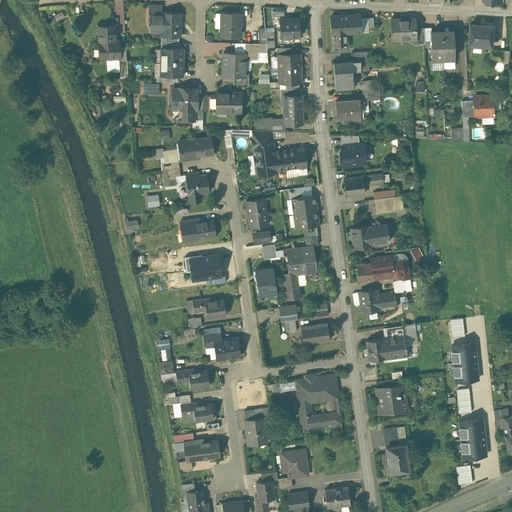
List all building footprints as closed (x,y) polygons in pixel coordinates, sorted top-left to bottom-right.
[(161,4),(149,4),(148,14),(151,14),(151,13),(161,13),(161,12),(161,4)] [(62,12),(48,18),(51,23),(64,17),(62,12)] [(179,13),(161,12),(161,13),(161,26),(163,26),(163,34),(161,34),(161,35),(166,35),(178,36),(179,36),(179,13)] [(240,13),(221,12),(221,13),(223,13),(223,27),(221,27),(220,36),(239,36),(240,13)] [(161,13),(151,13),(151,14),(151,26),(161,26),(161,13)] [(356,17),(356,14),(330,15),(332,50),(344,49),(343,36),(346,36),(346,33),(360,32),(359,17),(356,17)] [(298,17),(279,18),(280,38),(283,38),(283,42),(293,41),(293,37),(299,37),(298,17)] [(415,22),(405,22),(405,19),(391,19),(391,39),(418,39),(417,36),(415,36),(415,28),(415,22)] [(114,26),(98,26),(98,27),(99,46),(101,46),(102,58),(119,57),(118,39),(115,39),(114,26)] [(273,27),(265,28),(266,43),(266,48),(274,48),(273,27)] [(424,27),(415,28),(415,36),(417,36),(418,39),(418,44),(424,43),(424,40),(424,27)] [(484,30),(470,29),(469,44),(492,45),(493,28),(484,27),(484,30)] [(431,31),(430,31),(430,40),(431,59),(443,59),(442,30),(431,31)] [(453,30),(442,30),(443,59),(454,58),(453,30)] [(259,43),(245,43),(244,53),(245,53),(258,53),(258,52),(266,52),(266,48),(266,43),(259,43)] [(165,47),(161,47),(160,61),(182,62),(182,54),(181,54),(182,48),(183,48),(165,47)] [(503,51),(491,50),(490,59),(502,60),(503,60),(503,51)] [(244,53),(223,52),(222,76),(236,76),(244,76),(245,59),(245,53),(244,53)] [(297,53),(288,53),(284,54),(278,54),(279,68),(300,67),(299,53),(297,53)] [(127,60),(118,60),(120,78),(128,77),(127,60)] [(182,62),(160,61),(160,75),(165,75),(177,76),(182,76),(182,75),(181,75),(181,70),(182,70),(182,62)] [(351,61),(333,62),(334,78),(334,87),(353,86),(353,84),(356,84),(356,76),(352,76),(351,61)] [(300,67),(279,68),(279,83),(285,83),(299,82),(301,82),(300,67)] [(261,73),(261,82),(271,82),(271,73),(261,73)] [(362,80),(362,91),(373,91),(373,80),(362,80)] [(161,93),(161,81),(146,81),(146,93),(161,93)] [(416,90),(425,90),(425,81),(416,81),(416,90)] [(184,89),(172,88),(171,108),(172,108),(172,106),(180,107),(192,107),(192,109),(192,108),(193,95),(193,88),(184,88),(184,89)] [(373,91),(362,91),(363,100),(380,99),(379,90),(373,91)] [(229,92),(216,92),(216,91),(215,91),(215,95),(215,111),(215,113),(215,112),(240,112),(240,113),(241,113),(241,91),(240,91),(240,93),(229,93),(229,92)] [(301,94),(283,95),(283,105),(302,104),(301,94)] [(203,95),(193,95),(192,108),(202,108),(203,95)] [(215,95),(203,95),(202,108),(202,111),(215,111),(215,95)] [(494,96),(473,97),(473,100),(474,116),(494,115),(494,96)] [(359,99),(336,101),(336,100),(335,101),(336,119),(337,119),(343,118),(343,123),(344,123),(344,122),(360,121),(359,112),(363,112),(363,100),(360,100),(359,100),(359,99)] [(473,100),(461,101),(462,116),(474,116),(473,100)] [(302,104),(283,105),(284,118),(284,124),(285,124),(303,123),(302,104)] [(192,107),(180,107),(180,118),(178,118),(177,119),(194,119),(202,119),(202,111),(202,108),(192,108),(192,109),(192,107)] [(284,118),(272,118),(272,119),(254,120),(254,129),(270,131),(284,131),(285,124),(284,124),(284,118)] [(463,127),(451,128),(451,140),(463,141),(463,127)] [(254,129),(252,129),(253,136),(251,136),(256,174),(276,171),(276,170),(273,152),(270,131),(254,129)] [(191,138),(178,140),(180,161),(199,158),(198,155),(212,153),(210,137),(191,139),(191,138)] [(363,143),(341,146),(342,155),(341,156),(342,166),(358,164),(358,163),(365,162),(363,143)] [(303,148),(273,152),(276,170),(286,169),(298,167),(306,166),(303,148)] [(178,160),(160,163),(161,170),(167,169),(179,167),(178,160)] [(179,167),(167,169),(169,185),(176,184),(175,176),(180,175),(179,167)] [(298,167),(286,169),(287,176),(299,174),(298,167)] [(198,172),(185,174),(188,194),(189,201),(200,199),(199,192),(208,191),(206,178),(206,174),(198,175),(198,172)] [(381,173),(362,176),(363,185),(382,183),(381,173)] [(414,183),(415,174),(405,173),(404,182),(414,183)] [(362,176),(344,178),(346,195),(364,193),(363,185),(362,176)] [(300,187),(287,189),(289,199),(292,199),(292,198),(302,197),(300,187)] [(387,190),(373,192),(374,199),(388,197),(387,190)] [(160,192),(148,194),(150,206),(162,204),(160,192)] [(302,197),(292,198),(292,199),(294,213),(316,210),(314,195),(302,197)] [(388,197),(374,199),(376,213),(396,210),(394,196),(388,197)] [(264,198),(245,201),(247,214),(266,211),(264,198)] [(316,210),(294,213),(296,228),(303,227),(316,225),(318,225),(316,210)] [(266,211),(247,214),(249,227),(268,224),(266,211)] [(139,217),(127,218),(128,230),(140,229),(139,217)] [(199,221),(198,217),(180,220),(182,233),(185,232),(186,240),(183,240),(183,241),(197,239),(196,238),(215,235),(212,219),(199,221)] [(316,225),(303,227),(305,237),(317,235),(316,225)] [(368,225),(350,228),(353,248),(371,245),(371,242),(386,240),(384,226),(369,228),(368,225)] [(254,231),(256,243),(274,240),(272,228),(254,231)] [(317,235),(305,237),(306,246),(318,245),(317,235)] [(274,244),(262,245),(264,258),(276,257),(274,244)] [(306,246),(286,249),(286,248),(286,249),(288,265),(287,265),(288,273),(288,274),(296,273),(296,269),(297,269),(297,270),(298,270),(298,275),(316,273),(313,246),(306,246)] [(217,254),(202,256),(201,254),(184,256),(186,271),(191,270),(192,279),(220,275),(217,254)] [(401,260),(391,262),(390,255),(371,258),(371,262),(373,277),(374,277),(392,274),(395,277),(399,276),(401,273),(403,273),(401,260)] [(371,262),(355,264),(357,282),(374,279),(374,277),(373,277),(371,262)] [(272,267),(254,269),(255,275),(254,275),(255,281),(256,280),(258,292),(275,289),(272,267)] [(288,273),(282,273),(286,299),(300,297),(297,275),(298,275),(298,270),(297,270),(297,269),(296,269),(296,273),(288,274),(288,273)] [(404,279),(392,281),(394,292),(395,292),(405,291),(404,279)] [(376,289),(359,292),(361,312),(379,309),(378,307),(377,294),(376,289)] [(394,292),(377,294),(378,307),(396,305),(395,292),(394,292)] [(209,297),(186,300),(188,312),(206,310),(207,317),(226,314),(223,299),(210,301),(209,297)] [(295,304),(278,306),(280,321),(297,318),(295,304)] [(200,316),(188,318),(189,326),(201,324),(200,316)] [(294,319),(285,321),(287,332),(296,330),(294,319)] [(327,323),(300,326),(303,343),(329,340),(327,323)] [(402,325),(386,327),(387,337),(404,335),(402,325)] [(220,326),(204,328),(204,335),(220,332),(220,326)] [(204,335),(205,346),(214,345),(214,340),(221,339),(220,332),(204,335)] [(387,337),(383,338),(385,348),(405,346),(405,345),(404,335),(387,337)] [(221,339),(214,340),(214,345),(216,359),(240,355),(237,337),(221,339)] [(161,338),(163,358),(172,357),(171,338),(161,338)] [(383,338),(365,340),(366,348),(367,352),(368,360),(386,358),(385,348),(383,338)] [(474,343),(451,345),(455,381),(478,379),(474,343)] [(405,346),(385,348),(386,358),(386,361),(407,359),(406,355),(407,355),(406,348),(406,345),(405,345),(405,346)] [(172,360),(159,361),(161,374),(174,373),(172,360)] [(193,369),(175,371),(177,383),(189,381),(190,388),(209,386),(207,370),(194,372),(193,369)] [(295,379),(297,389),(302,427),(340,422),(334,374),(295,379)] [(398,378),(376,381),(376,387),(399,384),(398,378)] [(295,379),(282,381),(283,389),(281,389),(282,391),(297,389),(295,379)] [(282,381),(272,383),(273,390),(281,389),(283,389),(282,381)] [(376,387),(375,387),(379,413),(407,409),(403,384),(399,384),(376,387)] [(180,395),(165,397),(166,404),(169,404),(180,402),(180,395)] [(197,401),(180,404),(183,422),(214,418),(211,403),(198,404),(197,401)] [(268,406),(254,408),(255,416),(269,414),(268,406)] [(508,408),(493,411),(494,419),(509,416),(508,408)] [(511,415),(509,416),(494,419),(495,429),(503,428),(507,451),(511,450),(511,415)] [(263,417),(245,419),(248,444),(249,444),(249,441),(265,439),(265,442),(266,442),(263,417)] [(482,419),(459,421),(463,457),(486,455),(482,419)] [(410,443),(398,444),(395,427),(383,428),(386,453),(383,453),(383,456),(382,458),(383,459),(382,461),(384,463),(384,465),(388,465),(389,472),(395,471),(399,475),(402,470),(409,469),(407,453),(411,452),(410,443)] [(193,432),(173,435),(174,443),(183,442),(183,441),(194,440),(194,439),(193,432)] [(203,438),(194,439),(194,440),(183,441),(183,442),(186,460),(191,460),(200,458),(200,459),(219,456),(217,440),(203,442),(203,438)] [(304,449),(280,452),(282,463),(287,463),(289,476),(290,476),(307,474),(304,449)] [(186,460),(177,461),(179,470),(193,468),(191,460),(186,460)] [(276,471),(260,473),(261,481),(271,480),(277,479),(277,478),(276,471)] [(289,476),(277,478),(277,479),(279,488),(292,487),(290,476),(289,476)] [(261,481),(256,482),(258,495),(255,496),(256,511),(266,511),(268,511),(267,499),(274,498),(271,480),(261,481)] [(193,482),(181,484),(182,492),(186,492),(186,491),(195,490),(193,482)] [(347,486),(324,489),(327,506),(350,503),(347,486)] [(195,490),(186,491),(186,492),(188,500),(181,501),(183,511),(189,510),(189,511),(208,511),(207,502),(204,502),(202,489),(195,490)] [(306,491),(287,494),(289,509),(308,506),(306,491)] [(249,499),(243,500),(242,500),(241,500),(242,511),(248,511),(251,511),(249,499)] [(242,511),(241,500),(222,503),(223,503),(224,511),(242,511)]
